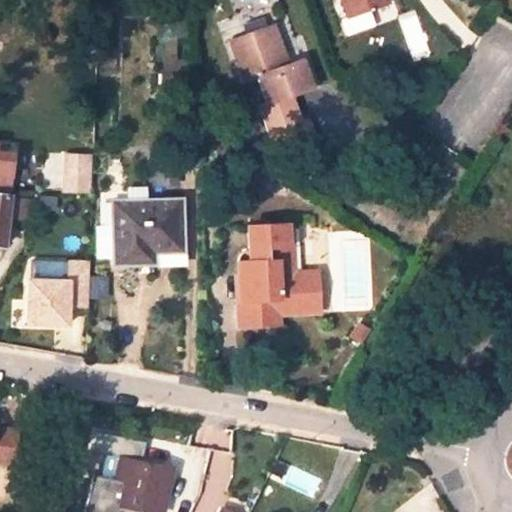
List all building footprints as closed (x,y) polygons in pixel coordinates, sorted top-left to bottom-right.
[(343,0),(350,17),(386,3),(385,0),(343,0)] [(291,95),(312,88),(302,59),(288,64),(274,26),(236,39),(242,56),(236,59),(244,82),(258,78),(267,104),(261,106),(271,133),(301,123),(291,95)] [(236,39),(230,42),(236,59),(242,56),(236,39)] [(91,156),(65,155),(63,190),(89,191),(91,156)] [(0,242),(4,243),(9,196),(0,194),(0,242)] [(182,250),(181,198),(114,201),(114,226),(96,226),(97,254),(115,254),(115,265),(155,264),(155,252),(182,250)] [(239,262),(241,301),(318,297),(317,272),(289,274),(286,224),(249,226),(250,249),(247,249),(239,258),(242,261),(239,262)] [(292,224),(286,224),(289,274),(295,273),(292,224)] [(26,261),(29,329),(90,326),(87,258),(26,261)] [(241,301),(241,326),(278,323),(278,314),(319,312),(318,297),(241,301)] [(357,322),(348,337),(358,343),(367,328),(357,322)] [(0,461),(16,464),(21,431),(0,427),(0,461)] [(153,511),(158,511),(168,468),(163,467),(120,457),(111,503),(151,511),(153,511)] [(158,511),(164,511),(176,469),(168,468),(158,511)] [(99,511),(151,511),(111,503),(102,501),(99,511)]
